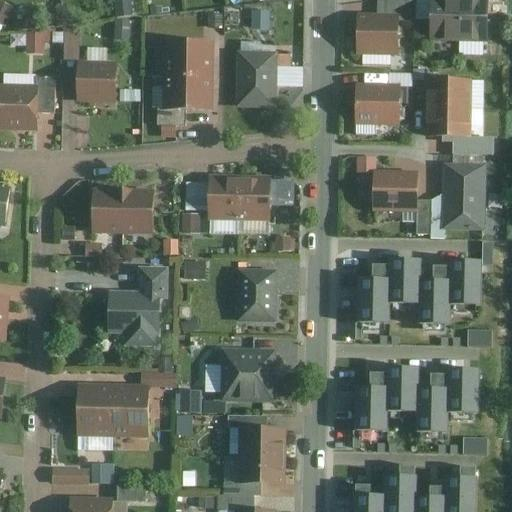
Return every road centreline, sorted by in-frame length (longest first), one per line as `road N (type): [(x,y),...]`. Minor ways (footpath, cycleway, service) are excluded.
road 1 (residential): [(314,511),(323,146)]
road 2 (residential): [(33,511),(43,163)]
road 3 (residential): [(43,163),(323,146)]
road 4 (residential): [(324,137),(324,0)]
road 5 (unknown): [(318,333),(444,339)]
